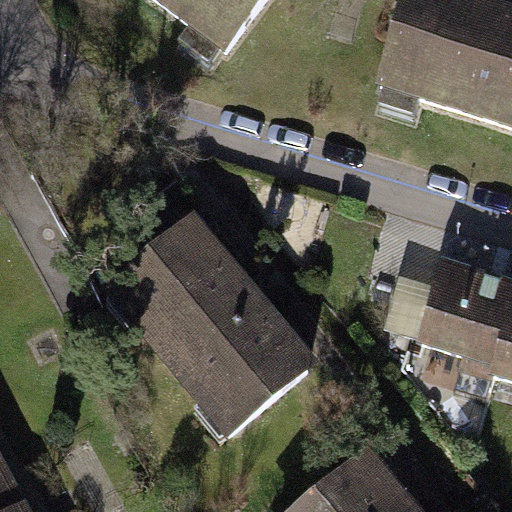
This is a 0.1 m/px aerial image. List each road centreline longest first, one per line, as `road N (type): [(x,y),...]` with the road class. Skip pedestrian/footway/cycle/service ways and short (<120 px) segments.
road 1 (residential): [(511,227),(18,75)]
road 2 (unknown): [(156,117),(168,155),(437,511)]
